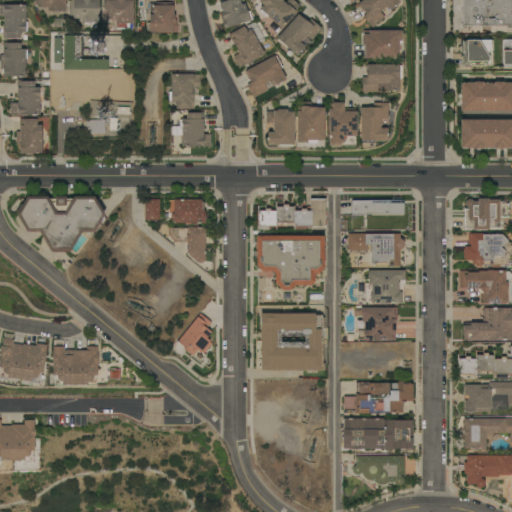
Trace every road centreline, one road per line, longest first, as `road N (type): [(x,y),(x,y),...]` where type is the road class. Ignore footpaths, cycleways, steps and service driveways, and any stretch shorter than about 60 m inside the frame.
road 1 (tertiary): [(464,511),(258,495),(238,456),(234,421),(221,420),(0,234)]
road 2 (residential): [(0,176),(511,178)]
road 3 (residential): [(437,506),(438,0)]
road 4 (residential): [(234,421),(234,131)]
road 5 (residential): [(0,407),(149,413)]
road 6 (residential): [(234,131),(232,99),(197,0)]
